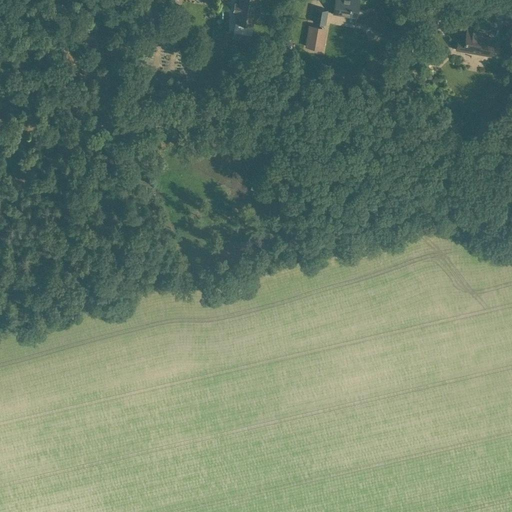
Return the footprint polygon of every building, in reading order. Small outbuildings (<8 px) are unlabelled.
[(239,0),(239,3),(234,6),(237,11),(235,22),(233,32),(251,36),(253,25),(255,14),(260,11),(256,6),(257,0),(239,0)] [(335,0),(333,13),(356,17),(356,21),(370,24),(372,29),(378,27),(380,33),(387,31),(381,10),(376,11),(375,7),(366,10),(366,11),(358,10),(359,0),(335,0)] [(172,19),(179,21),(182,6),(175,5),(172,19)] [(316,8),(313,21),(325,23),(328,10),(316,8)] [(456,50),(491,56),(494,39),(483,37),(484,31),(467,28),(465,40),(458,39),(456,50)] [(308,32),(306,46),(320,48),(322,34),(308,32)]
